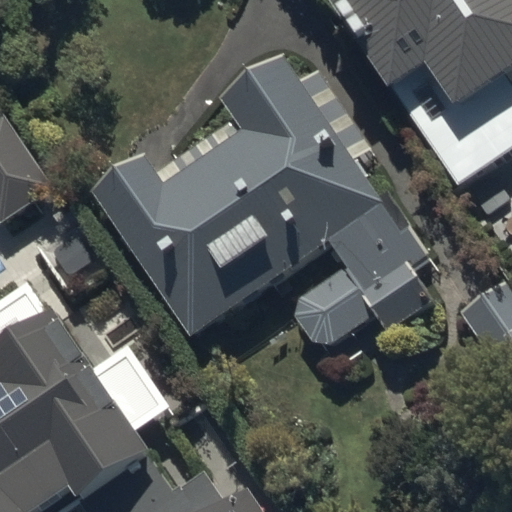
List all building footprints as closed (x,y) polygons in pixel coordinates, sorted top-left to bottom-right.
[(511,161),(511,0),(343,0),(401,91),(430,137),(465,192),(511,161)] [(194,339),(281,285),(324,353),(381,317),(390,332),(441,300),(389,217),(304,81),(289,58),(225,98),(239,122),(161,171),(151,154),(98,187),(109,204),(194,339)] [(13,110),(0,118),(0,226),(1,228),(63,189),(13,110)] [(466,308),(511,381),(511,286),(509,281),(466,308)] [(87,511),(94,508),(96,511),(266,511),(252,489),(228,504),(208,473),(176,493),(137,431),(99,371),(62,312),(0,350),(0,359),(4,367),(0,369),(0,511),(87,511)] [(134,350),(99,371),(137,431),(171,409),(134,350)]
